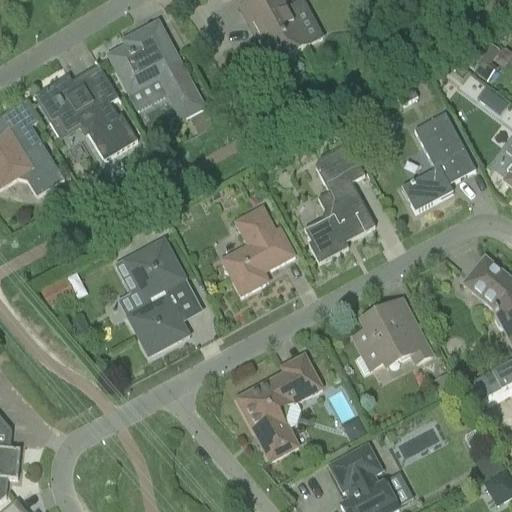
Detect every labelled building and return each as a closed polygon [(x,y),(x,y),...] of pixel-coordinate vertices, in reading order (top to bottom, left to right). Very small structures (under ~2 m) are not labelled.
[(262,0),(257,3),(239,12),(249,32),(253,30),(257,39),(273,68),(308,49),(322,41),(306,11),(291,18),(288,12),(285,14),(277,0),(262,0)] [(288,12),(291,18),(306,11),(302,4),(288,11),(288,12)] [(125,51),(107,61),(128,100),(137,116),(166,100),(180,125),(191,119),(203,113),(191,90),(163,38),(141,50),(138,44),(125,51)] [(472,56),(456,64),(485,86),(495,73),(489,69),(498,57),(487,48),(478,60),(472,56)] [(457,70),(453,75),(461,81),(465,76),(457,70)] [(67,80),(35,100),(51,126),(57,122),(66,137),(79,129),(81,132),(86,141),(87,140),(103,166),(137,146),(121,120),(117,122),(110,109),(118,104),(100,74),(73,90),(71,86),(67,80)] [(395,101),(400,111),(417,102),(411,92),(395,101)] [(484,93),(477,103),(499,120),(506,110),(484,93)] [(12,135),(0,142),(0,193),(16,184),(26,186),(36,202),(63,185),(31,132),(38,127),(26,105),(3,119),(12,135)] [(205,116),(189,125),(197,139),(213,131),(205,116)] [(452,182),(455,186),(475,175),(444,119),(413,135),(434,175),(400,193),(414,218),(452,198),(445,186),(452,182)] [(350,241),(352,244),(374,232),(351,188),(364,181),(347,149),(317,165),(315,172),(328,198),(317,204),(323,216),(320,225),(303,234),(310,248),(307,249),(318,269),(347,253),(343,245),(350,241)] [(146,153),(134,160),(139,168),(151,161),(146,153)] [(511,166),(510,170),(511,171),(511,176),(503,188),(511,194),(511,166)] [(64,190),(62,199),(67,206),(79,198),(71,186),(64,190)] [(268,271),(270,274),(294,261),(279,234),(274,236),(262,213),(246,221),(247,224),(236,231),(247,251),(236,257),(237,260),(222,268),(240,302),(264,289),(258,277),(268,271)] [(161,224),(152,228),(157,238),(166,234),(161,224)] [(169,298),(167,295),(185,285),(163,245),(123,266),(146,311),(126,322),(147,362),(188,340),(168,302),(169,298)] [(463,288),(462,289),(463,290),(470,296),(471,297),(484,307),(491,313),(495,319),(492,323),(497,333),(502,333),(511,351),(511,285),(484,263),(467,283),(463,288)] [(75,303),(64,282),(38,296),(49,317),(75,303)] [(366,337),(353,343),(362,359),(354,363),(363,378),(383,368),(395,361),(398,367),(411,360),(415,368),(429,360),(420,343),(411,325),(398,332),(388,313),(361,327),(366,337)] [(321,394),(316,383),(303,360),(280,373),(283,378),(268,386),(269,389),(257,395),(255,393),(235,404),(246,424),(248,423),(255,435),(253,436),(253,437),(255,436),(262,449),(260,450),(269,467),(297,451),(284,427),(289,411),(321,394)] [(511,364),(481,381),(486,392),(497,386),(501,394),(511,387),(511,364)] [(466,371),(454,377),(460,389),(472,383),(466,371)] [(446,379),(434,386),(440,399),(453,393),(446,379)] [(447,404),(444,410),(447,415),(454,417),(460,414),(462,408),(459,403),(453,401),(447,404)] [(0,422),(0,505),(5,501),(7,483),(17,484),(19,454),(9,453),(10,449),(7,448),(7,440),(10,441),(11,436),(0,422)] [(366,450),(345,462),(328,471),(342,497),(348,494),(352,503),(339,510),(340,511),(396,511),(383,487),(377,490),(373,481),(381,477),(366,450)] [(491,453),(472,464),(483,483),(503,472),(491,453)] [(505,477),(484,489),(490,499),(495,496),(496,496),(503,506),(511,500),(511,490),(506,480),(505,477)]
